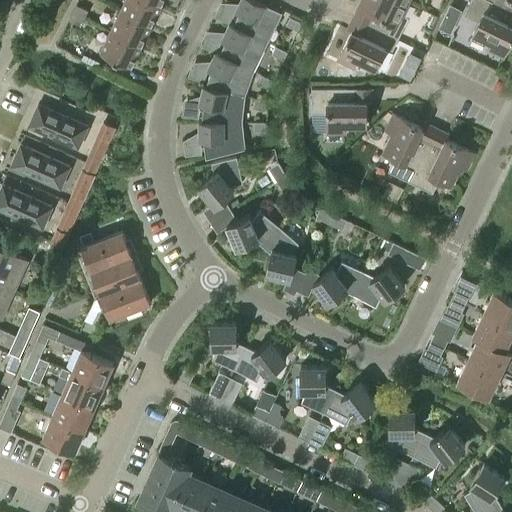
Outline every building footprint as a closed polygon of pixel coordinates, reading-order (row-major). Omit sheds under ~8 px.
[(150,25),(160,5),(149,0),(124,0),(119,10),(150,25)] [(274,27),(281,13),(254,0),(239,0),(234,10),(238,12),(232,25),(232,26),(263,41),(263,40),(271,25),(274,27)] [(407,2),(403,0),(359,0),(357,6),(380,16),(374,28),(397,39),(408,17),(401,14),(407,2)] [(502,57),(511,37),(511,25),(499,19),(504,7),(489,0),(469,0),(463,14),(478,21),(471,34),(490,43),(487,49),(502,57)] [(83,18),(86,11),(75,5),(71,13),(83,18)] [(140,46),(150,25),(119,10),(109,31),(140,46)] [(79,26),(83,18),(71,13),(67,20),(79,26)] [(438,29),(448,34),(455,21),(444,16),(438,29)] [(296,30),(300,22),(289,17),(285,25),(296,30)] [(263,41),(232,26),(232,25),(228,23),(220,39),(224,41),(218,54),(249,70),(250,69),(257,54),(260,56),(267,42),(263,40),(263,41)] [(391,50),(397,39),(374,28),(368,39),(350,30),(336,60),(352,67),(355,61),(374,70),(385,47),(391,50)] [(129,67),(140,46),(109,31),(99,52),(129,67)] [(282,60),(286,52),(275,46),(271,54),(282,60)] [(249,70),(218,54),(214,52),(206,68),(210,70),(205,86),(205,87),(243,96),(243,95),(246,82),(249,83),(253,71),(250,69),(249,70)] [(96,67),(99,62),(91,58),(89,64),(96,67)] [(268,89),(272,81),(261,75),(257,83),(268,89)] [(243,96),(205,87),(205,86),(202,86),(198,103),(202,104),(200,122),(241,122),(238,122),(239,108),(244,109),(247,96),(243,95),(243,96)] [(346,101),(346,88),(311,88),(311,113),(327,113),(327,133),(344,133),(344,126),(365,126),(365,101),(346,101)] [(265,110),(267,101),(254,98),(252,107),(265,110)] [(89,124),(38,101),(27,126),(78,149),(89,124)] [(410,182),(425,150),(414,144),(422,127),(392,113),(385,129),(391,132),(382,151),(394,157),(387,171),(410,182)] [(200,122),(198,122),(198,140),(202,140),(205,158),(244,149),(244,148),(240,148),(239,135),(243,135),(241,122),(200,122)] [(253,131),(266,131),(266,122),(253,122),(253,131)] [(108,141),(114,128),(102,123),(96,136),(97,136),(82,170),(81,170),(71,195),(56,229),(50,242),(62,247),(68,234),(67,234),(82,200),(93,175),(108,141)] [(466,168),(474,153),(444,138),(436,155),(425,150),(410,182),(432,192),(439,178),(451,184),(460,165),(466,168)] [(72,165),(20,142),(10,166),(61,189),(72,165)] [(214,206),(233,190),(229,185),(242,183),(236,157),(211,163),(213,174),(198,187),(214,206)] [(276,181),(285,175),(277,163),(268,169),(276,181)] [(283,193),(292,188),(285,175),(276,181),(283,193)] [(54,205),(2,182),(0,186),(0,210),(43,229),(54,205)] [(328,224),(333,214),(320,208),(315,217),(328,224)] [(278,227),(259,210),(251,220),(248,215),(226,225),(235,247),(254,240),(262,246),(278,227)] [(341,230),(346,220),(333,214),(328,224),(341,230)] [(289,278),(295,254),(289,253),(298,243),(278,227),(262,246),(270,253),(265,272),(289,278)] [(91,231),(79,235),(83,245),(95,241),(91,231)] [(90,271),(131,254),(121,231),(80,247),(90,271)] [(398,259),(403,248),(393,242),(387,254),(398,259)] [(0,317),(27,260),(0,247),(0,317)] [(99,294),(140,278),(131,254),(90,271),(99,294)] [(352,295),(364,272),(341,261),(335,272),(332,268),(312,283),(327,303),(343,290),(352,295)] [(404,284),(389,264),(373,276),(364,272),(352,295),(375,306),(381,294),(384,299),(404,284)] [(108,318),(149,302),(140,278),(99,294),(108,318)] [(465,304),(468,297),(455,290),(451,298),(465,304)] [(511,326),(511,299),(494,291),(483,313),(511,326)] [(461,312),(465,304),(451,298),(447,306),(461,312)] [(10,347),(8,352),(20,357),(38,316),(40,311),(28,306),(16,335),(10,347)] [(511,353),(511,326),(483,313),(472,335),(478,338),(478,337),(505,350),(510,352),(511,353)] [(234,370),(245,347),(235,342),(235,322),(210,322),(211,347),(217,347),(211,359),(234,370)] [(55,341),(59,331),(42,324),(29,354),(39,358),(48,337),(55,341)] [(16,335),(0,327),(0,341),(10,347),(16,335)] [(444,348),(447,340),(434,334),(430,342),(444,348)] [(505,350),(478,337),(478,338),(467,359),(499,375),(510,352),(505,350)] [(285,359),(270,339),(254,351),(245,347),(234,370),(256,381),(262,369),(266,374),(285,359)] [(440,356),(444,348),(430,342),(427,349),(440,356)] [(103,385),(112,363),(80,349),(71,370),(70,371),(103,385)] [(33,372),(39,358),(29,354),(23,368),(33,372)] [(489,397),(499,375),(467,359),(457,382),(489,397)] [(323,413),(334,390),(325,385),(325,365),(300,366),(300,390),(306,390),(300,402),(323,413)] [(93,408),(103,385),(70,371),(71,370),(62,366),(58,374),(67,378),(61,394),(93,408)] [(9,385),(15,372),(6,368),(1,381),(9,385)] [(188,385),(193,375),(179,368),(175,378),(188,385)] [(222,369),(212,391),(235,402),(245,380),(222,369)] [(375,402),(360,382),(344,394),(334,390),(323,413),(346,424),(352,412),(355,417),(375,402)] [(19,402),(25,388),(16,384),(10,398),(19,402)] [(263,392),(256,406),(269,412),(275,398),(263,392)] [(83,429),(93,408),(61,394),(51,415),(83,429)] [(0,428),(10,433),(20,411),(16,410),(19,402),(10,398),(0,420),(0,428)] [(264,421),(269,412),(256,406),(255,405),(251,415),(264,421)] [(413,456),(424,433),(415,428),(414,408),(389,409),(389,434),(396,433),(390,445),(412,456),(413,456)] [(277,428),(282,418),(269,412),(264,421),(277,428)] [(310,412),(300,434),(323,445),(334,422),(310,412)] [(73,452),(83,429),(51,415),(41,438),(73,452)] [(169,511),(171,509),(173,510),(189,473),(187,472),(190,467),(166,456),(182,421),(178,419),(177,419),(176,419),(174,419),(173,420),(172,421),(171,422),(159,449),(161,450),(159,453),(138,501),(163,511),(169,511)] [(424,433),(413,456),(435,467),(441,455),(445,460),(465,445),(449,425),(434,437),(424,433)] [(210,448),(215,437),(205,432),(200,443),(210,448)] [(229,457),(234,446),(225,441),(219,453),(229,457)] [(353,464),(358,455),(344,448),(340,458),(353,464)] [(248,467),(254,456),(244,451),(239,462),(248,467)] [(367,471),(371,461),(358,455),(353,464),(367,471)] [(268,476),(273,465),(264,460),(258,472),(268,476)] [(474,511),(483,511),(499,503),(494,493),(505,477),(484,463),(470,484),(475,487),(464,494),(474,511)] [(287,485),(293,474),(283,470),(278,481),(287,485)] [(195,511),(209,482),(189,473),(173,510),(178,511),(195,511)] [(307,495),(312,484),(303,479),(297,490),(307,495)] [(218,511),(228,490),(209,482),(195,511),(218,511)] [(427,506),(434,498),(423,488),(416,496),(427,506)] [(326,504),(332,493),(322,489),(317,500),(326,504)] [(241,511),(247,499),(228,490),(218,511),(241,511)] [(341,511),(346,511),(351,503),(341,498),(336,509),(341,511)] [(433,511),(440,511),(444,508),(434,498),(427,506),(433,511)] [(264,511),(266,507),(247,499),(241,511),(264,511)] [(511,511),(505,511),(499,503),(483,511),(511,511)]
